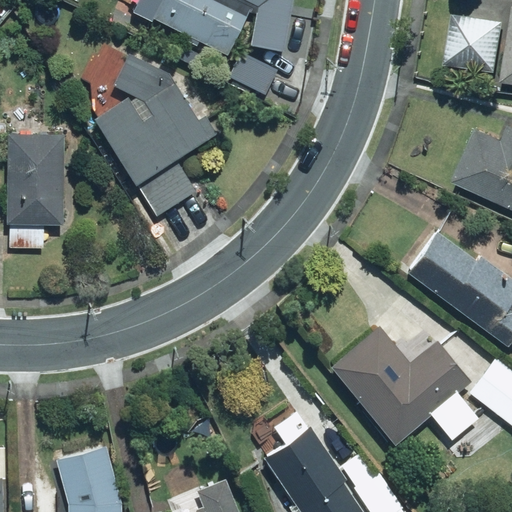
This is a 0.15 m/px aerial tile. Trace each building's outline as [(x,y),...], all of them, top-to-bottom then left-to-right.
[(250,1),(248,0),(152,0),(155,1),(148,16),(226,52),(250,1)] [(288,0),(262,0),(258,39),(284,41),(288,0)] [(500,22),(455,19),(452,63),(496,66),(500,22)] [(202,112),(197,115),(175,82),(172,84),(169,80),(171,70),(125,53),(112,86),(140,99),(147,110),(136,116),(124,97),(91,119),(153,213),(194,187),(175,158),(215,132),(202,112)] [(475,129),(452,180),(511,206),(511,124),(509,123),(501,141),(475,129)] [(60,132),(9,130),(7,244),(43,245),(43,223),(58,223),(60,132)] [(511,287),(437,231),(407,271),(503,343),(511,331),(511,287)] [(377,323),(327,365),(392,443),(427,414),(448,439),(476,416),(454,390),(466,379),(433,340),(409,360),(377,323)] [(511,373),(490,357),(466,390),(511,424),(511,373)] [(283,441),(261,455),(298,511),(403,511),(405,511),(377,469),(369,474),(355,453),(337,465),(300,408),(273,425),(283,441)] [(120,511),(120,502),(105,443),(54,456),(66,502),(66,511),(120,511)] [(238,511),(225,477),(192,490),(199,509),(190,511),(238,511)]
